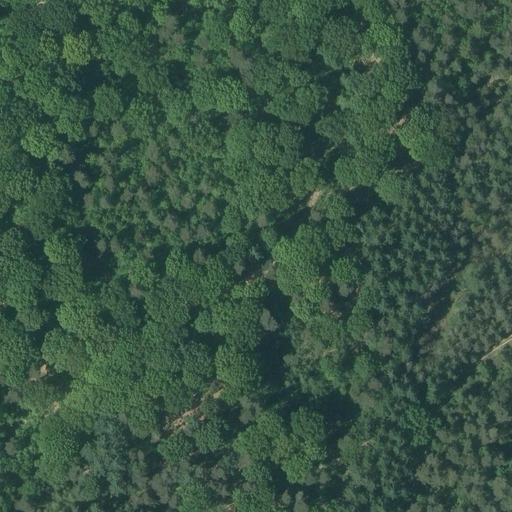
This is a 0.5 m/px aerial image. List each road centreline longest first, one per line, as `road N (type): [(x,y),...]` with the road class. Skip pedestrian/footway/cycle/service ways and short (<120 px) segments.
road 1 (track): [(0,507),(78,430),(216,259),(241,202),(261,100),(294,33),(327,0)]
road 2 (track): [(133,358),(0,14)]
road 3 (track): [(375,0),(475,249)]
road 4 (track): [(511,336),(440,392),(404,511)]
